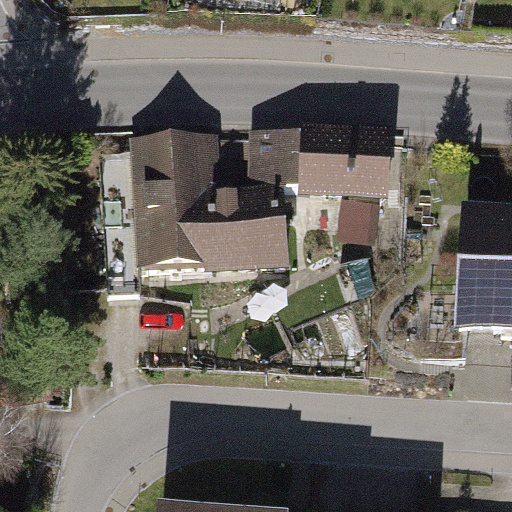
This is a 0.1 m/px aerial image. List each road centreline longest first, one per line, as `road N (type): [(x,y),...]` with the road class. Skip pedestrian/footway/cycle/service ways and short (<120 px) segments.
road 1 (tertiary): [(0,104),(128,94),(511,115)]
road 2 (residential): [(511,437),(221,416),(143,427),(94,472),(82,511)]
